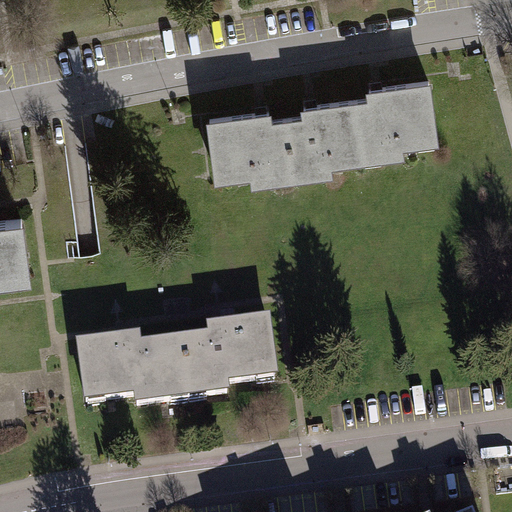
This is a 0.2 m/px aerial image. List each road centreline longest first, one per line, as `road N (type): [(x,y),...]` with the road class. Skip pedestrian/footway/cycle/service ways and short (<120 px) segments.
road 1 (residential): [(511,16),(0,108)]
road 2 (residential): [(511,443),(28,511)]
